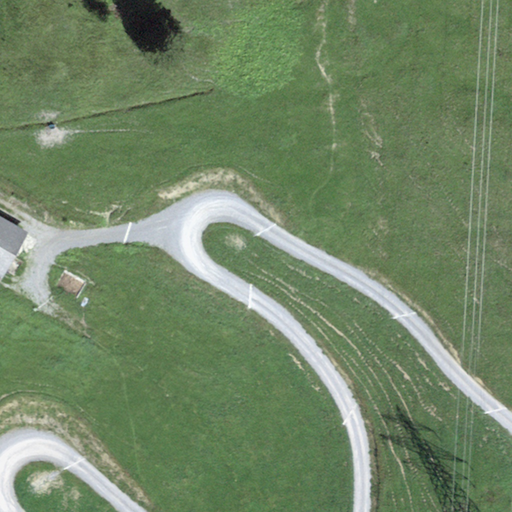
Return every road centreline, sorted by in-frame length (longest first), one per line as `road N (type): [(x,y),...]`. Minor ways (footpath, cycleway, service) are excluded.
road 1 (track): [(182,231),(48,243),(38,253),(36,285),(57,311),(209,428),(235,464),(252,511)]
road 2 (track): [(362,511),(356,426),(332,378),(284,321),(193,258),(182,231)]
road 3 (track): [(276,238),(387,299),(511,422)]
road 4 (track): [(12,511),(4,464),(26,447),(62,454),(132,511)]
